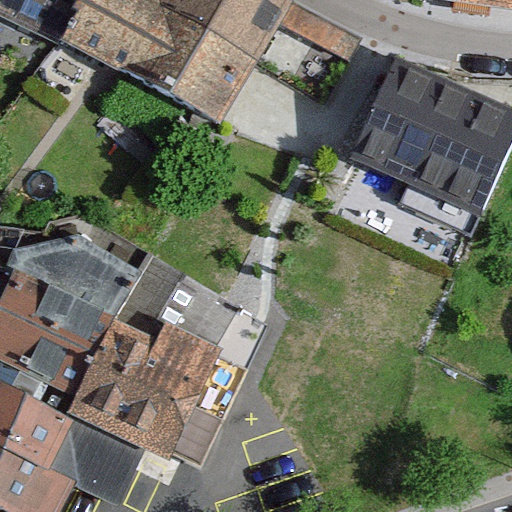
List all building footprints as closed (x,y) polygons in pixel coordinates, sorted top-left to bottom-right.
[(31,0),(77,22),(87,0),(31,0)] [(221,125),(295,0),(294,0),(87,0),(77,22),(67,41),(221,125)] [(511,0),(436,0),(511,10),(511,0)] [(511,127),(511,109),(379,45),(328,148),(468,216),(511,127)] [(0,364),(76,402),(115,321),(142,272),(81,235),(13,251),(5,267),(15,271),(0,307),(0,364)] [(142,272),(115,321),(76,402),(72,413),(200,471),(247,373),(217,355),(241,308),(152,253),(142,272)] [(76,402),(0,364),(0,445),(46,469),(72,413),(76,402)] [(0,507),(9,511),(58,511),(73,482),(46,469),(0,445),(0,507)]
